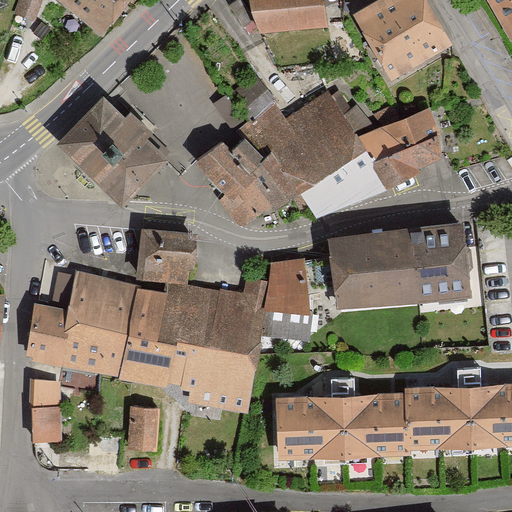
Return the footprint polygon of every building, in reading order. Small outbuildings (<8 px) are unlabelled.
[(42,0),(18,0),(14,12),(35,19),(42,0)] [(127,0),(60,0),(101,35),(127,0)] [(326,23),(322,0),(252,0),(257,33),(326,23)] [(452,44),(427,0),(374,0),(353,13),(391,79),(452,44)] [(511,39),(511,0),(489,0),(511,40),(511,39)] [(343,113),(327,89),(286,119),(256,73),(229,92),(250,119),(300,190),(320,216),(399,181),(380,156),(343,113)] [(123,116),(105,97),(59,142),(120,203),(167,157),(146,136),(152,131),(130,109),(123,116)] [(356,102),(343,113),(380,156),(439,132),(428,108),(375,128),(356,102)] [(300,190),(250,119),(239,128),(244,136),(231,148),(271,202),(275,207),(300,190)] [(440,156),(439,132),(380,156),(399,181),(418,171),(418,166),(440,156)] [(271,202),(231,148),(222,139),(195,160),(226,192),(229,189),(253,217),(271,202)] [(253,217),(229,189),(226,192),(218,198),(241,226),(253,217)] [(460,225),(409,230),(416,295),(450,292),(451,300),(468,298),(460,225)] [(192,235),(144,230),(139,276),(187,281),(192,235)] [(272,264),(269,284),(260,331),(310,336),(313,310),(309,310),(308,291),(329,289),(331,303),(374,299),(416,295),(409,230),(332,240),(335,256),(272,264)] [(69,309),(67,317),(65,331),(108,340),(111,332),(129,334),(138,289),(59,271),(52,305),(69,309)] [(219,303),(166,294),(157,336),(210,345),(210,356),(254,364),(260,331),(269,284),(255,280),(251,296),(241,294),(240,299),(220,295),(219,303)] [(166,294),(138,289),(129,334),(111,332),(108,340),(101,368),(165,379),(200,386),(197,401),(249,410),(249,393),(254,364),(210,356),(210,345),(157,336),(166,294)] [(67,317),(37,311),(31,344),(36,346),(35,354),(101,368),(108,340),(65,331),(67,317)] [(46,380),(35,379),(33,405),(34,440),(58,440),(58,406),(46,406),(46,380)] [(407,391),(407,395),(409,443),(511,438),(511,386),(482,388),(467,388),(448,389),(426,390),(407,391)] [(294,400),(279,401),(282,454),(409,448),(409,443),(407,395),(386,396),(360,397),(342,398),(314,399),(294,400)] [(158,407),(134,405),(131,446),(155,448),(158,407)]
